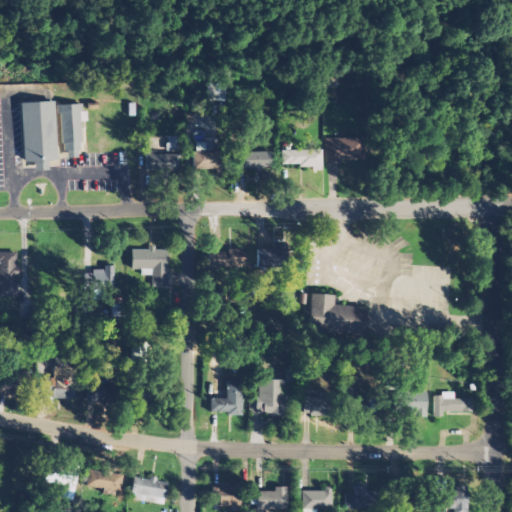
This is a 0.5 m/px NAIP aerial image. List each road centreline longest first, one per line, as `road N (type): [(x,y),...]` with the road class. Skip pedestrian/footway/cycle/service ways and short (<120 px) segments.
road 1 (residential): [(511,204),(0,213)]
road 2 (residential): [(493,451),(190,446),(0,420)]
road 3 (residential): [(491,511),(491,205)]
road 4 (residential): [(188,511),(192,210)]
